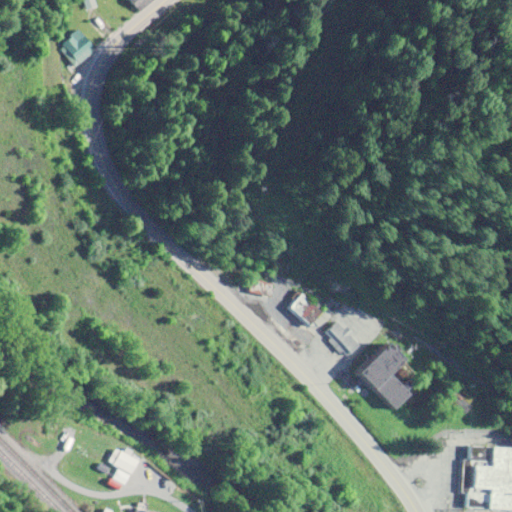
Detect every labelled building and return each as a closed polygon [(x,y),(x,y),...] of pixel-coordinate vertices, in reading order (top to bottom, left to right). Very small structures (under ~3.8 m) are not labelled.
[(130,0),(140,10),(150,0),(130,0)] [(183,0),(183,1),(194,11),(204,0),(183,0)] [(97,50),(82,28),(64,41),(79,62),(97,50)] [(265,283),(259,281),(257,289),(263,291),(265,283)] [(327,310),(308,294),(297,307),(317,323),(327,310)] [(349,322),(332,327),(341,355),(358,350),(349,322)] [(410,360),(391,340),(357,370),(395,411),(414,394),(395,374),(410,360)] [(511,511),(511,446),(471,446),(471,459),(464,459),(464,493),(468,493),(468,511),(511,511)] [(113,466),(117,468),(112,479),(127,486),(141,459),(121,450),(113,466)]
